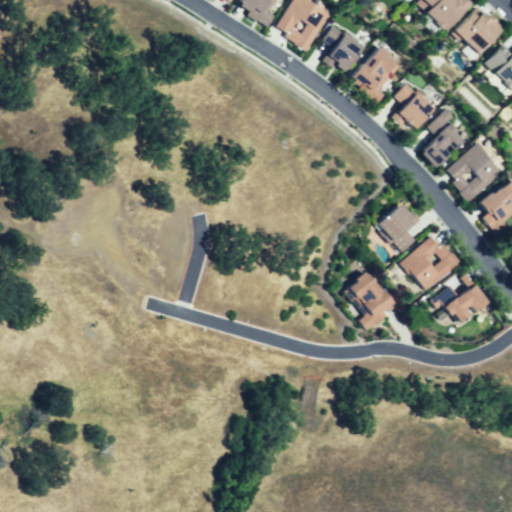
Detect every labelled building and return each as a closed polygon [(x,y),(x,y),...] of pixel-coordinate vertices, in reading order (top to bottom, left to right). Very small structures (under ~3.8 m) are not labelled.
[(235,0),(232,6),(243,13),(241,17),(260,30),(269,16),(263,12),(271,0),(235,0)] [(269,27),(287,0),(300,0),(322,15),(299,49),(269,27)] [(459,0),(463,4),(436,31),(410,4),(414,0),(459,0)] [(491,29),(468,54),(447,34),(465,14),(470,18),(474,13),(491,29)] [(328,26),(356,44),(336,74),(317,62),(327,48),(317,42),(328,26)] [(374,46),(343,80),(372,106),(379,98),(370,89),(394,65),(374,46)] [(511,50),(511,84),(505,92),(477,66),(494,49),(503,58),(511,50)] [(397,84),(423,106),(403,130),(387,116),(397,104),(387,95),(397,84)] [(439,109),(421,126),(429,134),(412,152),(430,170),(442,158),(435,150),(439,145),(446,151),(453,143),(448,138),(455,131),(445,121),(448,118),(439,109)] [(466,197),(494,172),(470,145),(443,170),(466,197)] [(473,204),(504,182),(511,192),(511,213),(491,229),(473,204)] [(371,228),(393,253),(407,241),(397,229),(406,221),(394,208),(371,228)] [(397,267),(429,240),(451,268),(419,294),(397,267)] [(355,274),(389,315),(365,335),(353,321),(359,316),(336,290),(355,274)] [(469,286),(452,299),(444,288),(426,301),(450,333),(484,307),(469,286)] [(495,365),(492,360),(505,352),(508,357),(495,365)]
